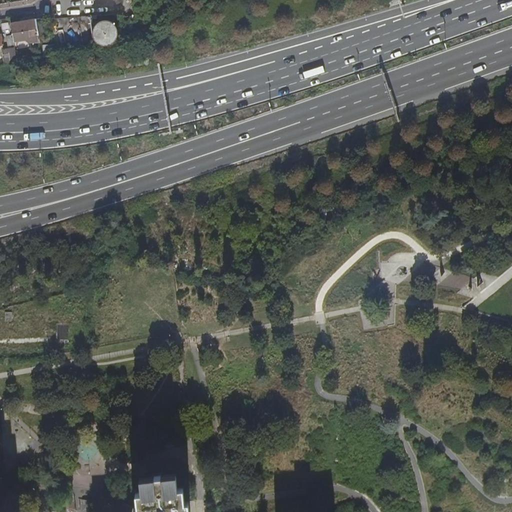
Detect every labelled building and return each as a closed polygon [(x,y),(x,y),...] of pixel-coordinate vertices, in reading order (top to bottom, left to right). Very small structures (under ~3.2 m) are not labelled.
[(40,18),(34,19),(37,35),(38,37),(52,36),(50,19),(40,18)] [(21,21),(10,23),(12,35),(13,39),(25,37),(24,31),(28,30),(29,37),(37,35),(34,19),(21,21)] [(97,43),(99,44),(101,45),(103,46),(105,46),(108,46),(110,45),(112,44),(114,42),(115,41),(116,39),(117,37),(117,34),(117,32),(117,30),(116,28),(115,26),(113,24),(111,23),(109,22),(107,21),(104,21),(102,21),(100,22),(97,23),(96,25),(94,27),(93,29),(93,32),(93,34),(93,36),(94,39),(95,41),(97,43)] [(0,24),(1,32),(9,31),(8,23),(0,23),(0,24)] [(2,49),(5,65),(17,61),(13,39),(12,35),(6,36),(8,48),(2,49)] [(186,493),(184,478),(148,482),(150,497),(145,498),(147,511),(143,511),(197,511),(197,507),(193,507),(192,492),(186,493)]
